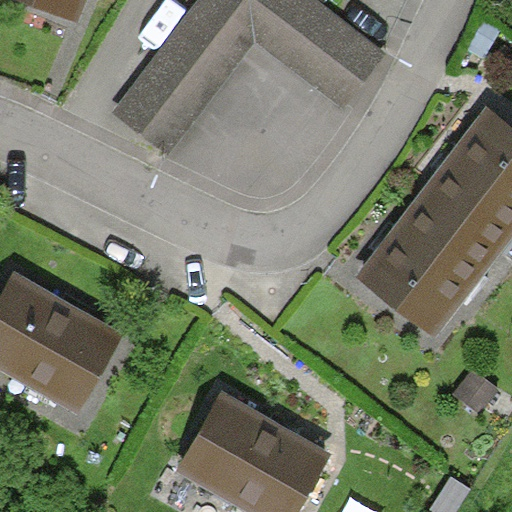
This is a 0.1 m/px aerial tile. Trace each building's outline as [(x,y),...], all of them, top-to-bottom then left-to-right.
[(26,0),(75,19),(81,0),(26,0)] [(321,0),(197,0),(112,109),(167,151),(255,40),(346,111),(391,54),(321,0)] [(362,282),(429,333),(511,223),(511,124),(493,111),(362,282)] [(111,341),(12,279),(0,297),(0,357),(72,402),(111,341)] [(297,511),(327,458),(224,401),(186,469),(262,511),(297,511)]
